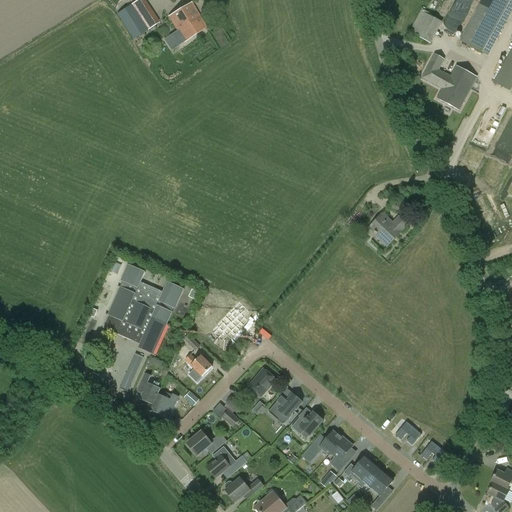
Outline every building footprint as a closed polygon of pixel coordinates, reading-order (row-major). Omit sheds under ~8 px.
[(138,0),(132,5),(116,15),(134,41),(159,24),(146,3),(143,0),(138,0)] [(511,0),(482,0),(460,42),(482,54),(511,0)] [(192,4),(168,18),(184,43),(207,29),(192,4)] [(421,12),(409,33),(431,45),(443,23),(421,12)] [(511,48),(493,83),(511,93),(511,48)] [(435,56),(422,79),(442,90),(437,99),(459,111),(477,78),(456,67),(451,78),(439,71),(444,61),(435,56)] [(383,214),(368,229),(369,230),(371,229),(382,239),(380,241),(387,247),(407,226),(399,218),(393,224),(383,214)] [(108,316),(103,329),(110,332),(140,345),(138,349),(153,356),(172,313),(171,313),(173,309),(175,310),(184,290),(167,283),(163,293),(140,283),(145,273),(127,265),(120,282),(125,284),(122,289),(120,288),(108,316)] [(192,290),(189,298),(195,300),(198,293),(192,290)] [(233,306),(224,316),(239,329),(248,320),(244,316),(249,311),(239,301),(234,306),(233,306)] [(92,309),(88,316),(94,319),(98,311),(92,309)] [(216,326),(211,331),(222,341),(227,335),(230,339),(239,329),(224,316),(216,325),(216,326)] [(441,382),(453,385),(454,379),(466,381),(466,382),(466,381),(468,373),(468,372),(468,371),(469,368),(469,367),(471,358),(456,355),(456,354),(455,354),(455,355),(451,377),(443,375),(441,382)] [(135,355),(120,389),(128,393),(143,359),(135,355)] [(191,355),(185,361),(191,367),(194,370),(189,375),(197,383),(202,378),(212,368),(201,357),(197,361),(191,355)] [(344,388),(358,372),(352,368),(356,364),(350,359),(336,376),(338,378),(336,381),(344,388)] [(358,372),(344,388),(354,396),(367,380),(370,376),(361,368),(358,372)] [(264,370),(249,387),(262,398),(276,381),(264,370)] [(145,375),(137,392),(143,394),(140,400),(153,405),(160,390),(147,384),(150,377),(145,375)] [(354,396),(363,404),(376,388),(367,380),(354,396)] [(379,385),(376,388),(363,404),(372,412),(385,396),(380,391),(383,388),(379,385)] [(153,406),(151,411),(163,416),(165,413),(171,416),(178,398),(173,396),(165,392),(163,398),(158,395),(160,390),(153,405),(153,406)] [(439,408),(460,416),(464,405),(452,400),(454,394),(443,390),(440,397),(443,398),(439,408)] [(189,391),(184,397),(194,406),(199,400),(189,391)] [(385,396),(372,412),(380,419),(385,414),(387,416),(400,401),(389,392),(385,396)] [(282,398),(269,414),(278,421),(283,415),(288,420),(302,404),(293,395),(287,403),(282,398)] [(232,398),(226,404),(237,413),(242,407),(232,398)] [(260,402),(252,411),(258,416),(259,415),(261,416),(266,410),(264,409),(266,407),(260,402)] [(460,416),(439,408),(435,418),(432,417),(429,424),(441,428),(443,422),(456,427),(460,416)] [(228,411),(222,418),(233,428),(239,420),(228,411)] [(211,412),(205,418),(210,423),(216,417),(211,412)] [(300,418),(292,428),(301,436),(304,432),(310,437),(323,422),(314,413),(309,419),(308,418),(304,422),(300,418)] [(407,423),(395,436),(401,441),(407,434),(410,437),(416,442),(422,435),(407,423)] [(202,433),(187,445),(197,457),(206,449),(211,455),(227,442),(221,434),(214,440),(206,437),(202,433)] [(333,433),(320,448),(329,456),(331,454),(330,454),(343,439),(338,434),(337,436),(333,433)] [(410,437),(406,442),(412,447),(416,442),(410,437)] [(335,458),(330,464),(340,473),(348,463),(343,458),(351,448),(353,447),(343,439),(330,454),(331,454),(335,458)] [(432,442),(421,456),(427,461),(432,454),(436,457),(442,461),(447,454),(432,442)] [(313,445),(302,457),(310,464),(320,452),(313,445)] [(212,464),(207,469),(216,479),(222,474),(230,467),(232,466),(232,465),(235,462),(223,448),(212,457),(216,461),(212,464)] [(235,462),(232,465),(232,466),(237,471),(247,463),(242,456),(235,462)] [(436,457),(432,461),(438,466),(442,461),(436,457)] [(351,465),(344,474),(349,478),(351,476),(359,483),(375,466),(365,458),(356,469),(351,465)] [(359,483),(358,486),(362,489),(366,485),(371,489),(384,473),(375,466),(359,483)] [(497,471),(491,482),(493,483),(493,484),(493,485),(493,484),(507,491),(509,492),(507,491),(511,484),(511,472),(508,470),(505,475),(497,471)] [(330,472),(324,479),(329,484),(330,484),(336,477),(330,472)] [(384,473),(371,489),(380,497),(393,482),(384,473)] [(225,485),(225,488),(227,490),(225,491),(235,504),(250,492),(240,479),(233,485),(231,482),(229,482),(225,485)] [(258,479),(250,486),(256,494),(264,487),(258,479)] [(338,480),(334,485),(338,488),(343,483),(338,480)] [(493,484),(488,494),(495,498),(491,505),(495,510),(495,511),(503,511),(508,508),(504,503),(505,501),(511,504),(511,502),(511,493),(509,492),(507,491),(493,484),(493,485),(493,484)] [(337,504),(343,500),(338,491),(332,495),(337,504)] [(257,506),(255,508),(258,511),(283,511),(287,509),(273,493),(263,502),(258,502),(257,506)] [(301,497),(288,508),(291,511),(297,511),(306,505),(301,497)] [(375,502),(371,507),(377,511),(381,507),(375,502)]
